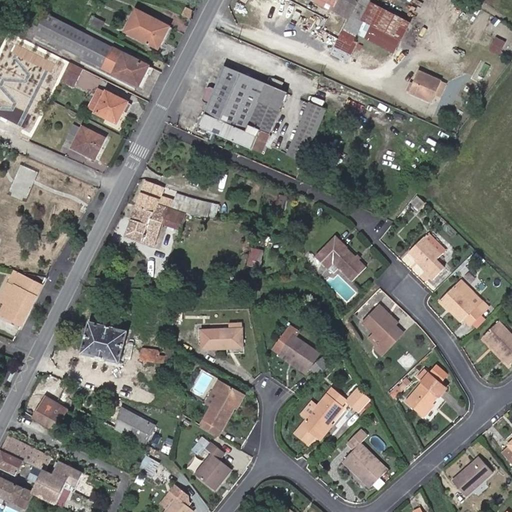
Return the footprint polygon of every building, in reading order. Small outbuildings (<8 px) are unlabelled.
[(335,6),(323,0),(315,0),(333,10),(335,6)] [(362,19),(372,1),(370,0),(337,0),(335,6),(351,15),(349,18),(339,37),(352,43),(354,39),(357,33),(364,20),(362,19)] [(412,22),(372,1),(362,19),(364,20),(357,33),(394,53),(401,40),(402,40),(412,22)] [(351,15),(335,6),(333,10),(349,18),(351,15)] [(190,18),(193,11),(187,7),(183,14),(190,18)] [(159,48),(170,26),(138,10),(126,32),(159,48)] [(75,54),(86,32),(47,13),(37,34),(75,54)] [(106,22),(94,16),(90,25),(102,31),(106,22)] [(154,67),(86,32),(75,54),(139,86),(147,71),(151,73),(154,67)] [(499,55),(506,41),(497,36),(489,50),(499,55)] [(331,53),(344,60),(352,43),(339,37),(331,53)] [(352,43),(344,60),(347,62),(358,41),(354,39),(352,43)] [(85,69),(71,63),(61,81),(75,88),(85,69)] [(211,86),(208,87),(203,98),(205,101),(209,103),(199,126),(253,148),(256,141),(265,145),(288,91),(225,65),(216,88),(211,86)] [(431,101),(435,93),(437,87),(443,89),(446,82),(420,71),(413,86),(411,92),(431,101)] [(440,95),(443,89),(437,87),(435,93),(440,95)] [(90,110),(97,113),(108,92),(100,88),(90,110)] [(108,92),(97,113),(118,123),(124,111),(128,114),(132,104),(108,92)] [(303,161),(326,108),(311,101),(287,154),(303,161)] [(96,158),(107,138),(84,127),(83,128),(75,124),(68,138),(77,142),(75,145),(87,152),(87,154),(96,158)] [(265,145),(256,141),(253,148),(262,152),(265,145)] [(40,173),(21,165),(9,195),(28,203),(40,173)] [(165,187),(146,181),(141,192),(127,235),(155,245),(163,224),(181,231),(187,214),(209,216),(209,215),(217,217),(219,205),(213,203),(177,193),(175,200),(163,196),(165,187)] [(285,203),(286,195),(280,193),(278,201),(285,203)] [(417,206),(423,200),(418,195),(412,200),(417,206)] [(0,254),(4,237),(5,237),(9,220),(0,218),(0,254)] [(390,235),(386,230),(380,237),(385,241),(390,235)] [(424,237),(409,253),(426,270),(424,272),(433,281),(446,267),(438,259),(446,249),(430,233),(425,238),(424,237)] [(352,282),(366,267),(336,237),(317,257),(328,268),(333,264),(352,282)] [(258,277),(261,261),(249,258),(246,275),(258,277)] [(0,299),(0,300),(6,304),(20,274),(15,271),(0,299)] [(20,274),(6,304),(1,314),(22,325),(42,285),(20,274)] [(461,280),(441,300),(461,321),(465,318),(473,326),(485,314),(477,306),(482,300),(461,280)] [(380,304),(377,307),(396,325),(399,322),(380,304)] [(362,322),(373,333),(381,340),(376,346),(374,349),(381,355),(396,340),(389,333),(396,325),(377,307),(362,322)] [(128,331),(90,321),(83,353),(120,362),(128,331)] [(511,334),(500,321),(483,337),(509,364),(511,361),(511,334)] [(242,322),(232,322),(232,329),(229,329),(202,329),(202,349),(228,348),(228,344),(243,344),(242,322)] [(403,331),(396,325),(389,333),(396,340),(403,331)] [(282,353),(308,371),(320,354),(296,338),(300,332),(292,327),(277,350),(282,353)] [(381,340),(373,333),(368,339),(376,346),(381,340)] [(306,373),(308,371),(282,353),(280,355),(306,373)] [(311,369),(318,375),(331,363),(325,356),(311,369)] [(450,384),(425,363),(414,377),(422,383),(406,401),(423,415),(450,384)] [(210,407),(224,382),(218,379),(204,404),(210,407)] [(403,392),(410,385),(404,380),(397,387),(403,392)] [(243,393),(224,382),(210,407),(200,425),(217,435),(221,427),(223,428),(235,407),(243,393)] [(294,435),(306,445),(313,436),(316,438),(330,422),(332,423),(344,407),(342,405),(347,399),(333,387),(318,406),(312,402),(301,415),(307,420),(294,435)] [(397,398),(403,392),(397,387),(392,392),(397,398)] [(358,389),(347,401),(359,412),(370,399),(358,389)] [(243,393),(235,407),(237,408),(245,394),(243,393)] [(46,396),(34,416),(56,429),(68,409),(46,396)] [(116,428),(146,444),(156,425),(123,408),(118,422),(116,428)] [(334,424),(332,423),(330,422),(316,438),(320,441),(334,424)] [(354,450),(344,461),(370,487),(388,469),(380,462),(361,443),(368,437),(361,430),(347,443),(354,450)] [(48,455),(11,435),(3,449),(24,460),(34,465),(42,468),(48,455)] [(199,442),(206,448),(212,441),(204,435),(199,442)] [(226,453),(212,441),(206,448),(212,453),(196,474),(215,490),(232,469),(221,460),(226,453)] [(511,441),(508,445),(509,446),(503,452),(511,462),(511,441)] [(3,449),(0,455),(0,465),(17,474),(24,460),(3,449)] [(75,491),(84,472),(61,461),(55,474),(48,470),(54,458),(48,455),(42,468),(42,469),(35,484),(31,482),(28,489),(35,492),(57,503),(65,487),(75,491)] [(160,464),(146,456),(138,471),(152,479),(160,464)] [(479,457),(452,481),(466,496),(492,473),(479,457)] [(42,469),(42,468),(34,465),(27,480),(31,482),(35,484),(42,469)] [(28,489),(0,475),(0,500),(3,502),(5,498),(27,509),(35,492),(28,489)] [(189,495),(176,484),(171,492),(177,496),(169,506),(164,511),(193,511),(194,511),(189,506),(192,503),(189,501),(189,495)] [(163,501),(169,506),(177,496),(171,492),(163,501)]
